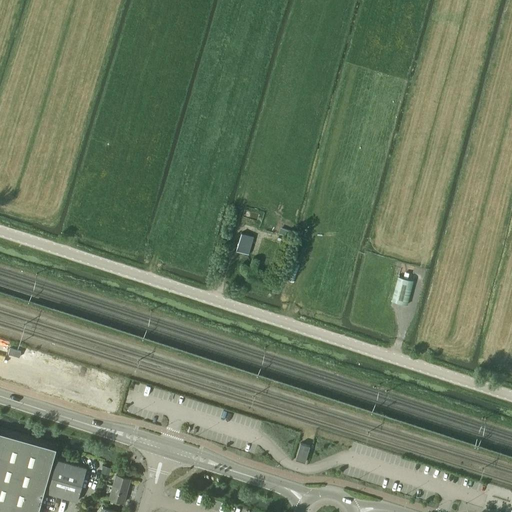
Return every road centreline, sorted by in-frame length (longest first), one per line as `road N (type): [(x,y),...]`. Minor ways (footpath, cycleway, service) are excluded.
road 1 (tertiary): [(511,395),(0,230)]
road 2 (secondary): [(164,445),(0,395)]
road 3 (secondary): [(306,501),(164,445)]
